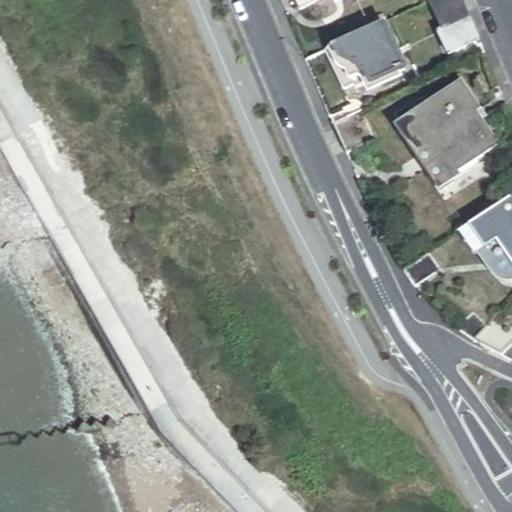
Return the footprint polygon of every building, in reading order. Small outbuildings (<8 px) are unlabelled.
[(293,0),(301,14),(316,7),(312,0),(293,0)] [(444,34),(472,21),(462,0),(442,0),(431,5),(444,34)] [(472,21),(444,34),(454,57),(482,45),(476,31),(472,21)] [(372,88),(405,73),(384,27),(334,50),(345,73),(350,84),(366,77),(372,88)] [(415,160),(439,195),(461,179),(459,176),(500,147),(483,123),(478,115),(482,112),(477,105),(462,82),(428,106),(423,99),(394,119),(399,126),(394,130),(415,160)] [(488,120),(482,112),(478,115),(483,123),(488,120)] [(347,154),(372,143),(359,116),(335,127),(347,154)] [(511,199),(469,229),(492,257),(506,275),(511,276),(511,199)] [(406,273),(418,290),(441,274),(429,257),(406,273)] [(460,330),(477,343),(497,322),(483,307),(460,330)]
